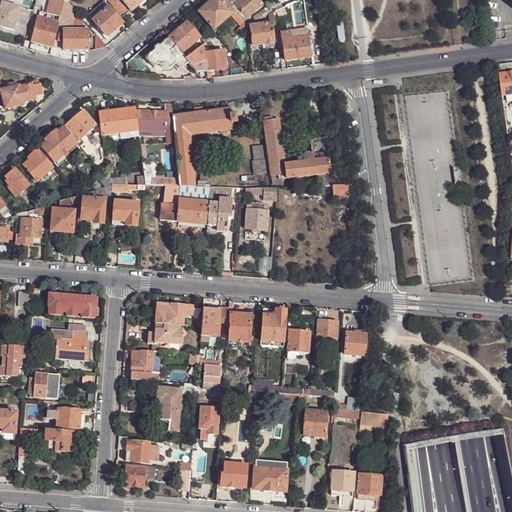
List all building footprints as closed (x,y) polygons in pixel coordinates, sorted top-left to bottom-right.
[(0,0),(0,26),(15,29),(19,2),(0,0)] [(32,43),(52,48),(55,41),(65,1),(65,0),(50,0),(47,14),(58,17),(56,23),(38,18),(32,43)] [(120,0),(106,0),(122,18),(130,11),(120,0)] [(120,0),(130,11),(131,12),(144,0),(120,0)] [(213,30),(220,25),(232,14),(220,0),(213,0),(198,13),(213,30)] [(223,0),(231,8),(235,5),(236,4),(232,0),(223,0)] [(240,0),(236,4),(235,5),(241,12),(246,19),(262,5),(258,0),(240,0)] [(74,21),(85,23),(70,5),(65,1),(55,41),(52,48),(63,51),(87,51),(87,46),(92,46),(91,37),(87,38),(87,31),(81,31),(81,29),(72,29),(74,21)] [(113,31),(122,23),(103,1),(88,16),(106,38),(108,36),(108,37),(114,32),(113,31)] [(275,13),(283,9),(280,3),(272,6),(275,13)] [(235,13),(237,15),(241,12),(235,5),(231,8),(235,13)] [(291,12),(288,6),(283,9),(275,13),(276,18),(291,12)] [(274,13),(275,13),(271,9),(261,13),(255,19),(256,21),(269,15),(274,13)] [(244,32),(247,32),(246,25),(237,15),(235,13),(231,17),(244,32)] [(181,29),(169,39),(182,53),(199,39),(186,24),(181,29)] [(253,46),(262,45),(274,43),(272,24),(250,27),(253,46)] [(223,28),(220,25),(213,30),(216,34),(223,28)] [(168,36),(169,39),(181,29),(179,26),(168,36)] [(304,59),(311,58),(308,32),(303,32),(304,38),(294,39),(283,40),(282,41),(285,62),(304,59)] [(210,41),(215,37),(212,34),(202,41),(205,45),(210,41)] [(217,49),(222,45),(215,37),(210,41),(217,49)] [(188,64),(185,59),(168,40),(146,59),(154,68),(159,64),(163,69),(169,70),(173,66),(178,72),(180,70),(188,64)] [(204,54),(203,46),(185,59),(188,64),(191,68),(205,63),(204,54)] [(205,63),(206,72),(207,72),(224,70),(226,69),(224,51),(204,54),(205,63)] [(305,66),(312,65),(311,58),(304,59),(305,66)] [(191,68),(196,73),(206,72),(205,63),(191,68)] [(511,73),(500,76),(503,97),(511,95),(511,73)] [(1,91),(5,110),(23,104),(22,102),(35,99),(34,97),(42,95),(39,84),(31,86),(31,84),(18,88),(18,86),(17,86),(16,83),(7,85),(8,89),(1,91)] [(128,110),(116,111),(119,133),(137,130),(135,111),(134,108),(128,110)] [(194,114),(172,117),(174,130),(174,137),(189,135),(233,129),(232,124),(231,114),(230,109),(225,110),(218,111),(202,113),(194,114)] [(68,124),(65,126),(78,141),(95,126),(82,111),(75,117),(68,124)] [(119,133),(116,111),(104,113),(98,114),(101,135),(104,134),(118,133),(119,133)] [(163,112),(135,111),(137,130),(161,130),(165,130),(163,112)] [(172,117),(172,113),(163,112),(165,130),(174,130),(172,117)] [(278,175),(286,175),(284,164),(283,153),(280,131),(278,120),(272,120),(264,121),(262,121),(263,128),(270,177),(278,175)] [(67,152),(76,144),(63,128),(40,148),(53,163),(63,155),(67,152)] [(137,130),(119,133),(120,138),(138,136),(137,130)] [(174,137),(174,130),(165,130),(166,137),(166,144),(175,144),(174,137)] [(189,135),(174,137),(175,144),(176,158),(191,157),(189,135)] [(329,159),(326,138),(316,140),(310,141),(312,153),(313,153),(314,161),(329,159)] [(76,147),(78,146),(76,144),(67,152),(69,154),(76,147)] [(153,144),(139,145),(142,164),(156,163),(153,144)] [(32,159),(23,167),(36,182),(52,168),(37,150),(30,157),(32,159)] [(53,163),(55,165),(57,164),(65,157),(63,155),(53,163)] [(21,164),(23,167),(32,159),(30,157),(24,162),(21,164)] [(191,157),(176,158),(179,187),(193,187),(191,157)] [(331,174),(329,159),(314,161),(307,162),(284,164),(286,175),(286,179),(317,175),(331,174)] [(14,170),(5,178),(8,181),(6,183),(10,188),(8,190),(15,198),(28,186),(14,170)] [(129,173),(125,174),(127,185),(135,185),(134,178),(130,178),(129,173)] [(111,178),(112,184),(127,185),(125,174),(120,174),(119,177),(111,178)] [(333,187),(331,174),(317,175),(318,182),(321,182),(322,187),(333,187)] [(111,192),(112,184),(88,192),(88,197),(91,197),(91,199),(104,200),(105,192),(111,192)] [(112,184),(111,192),(127,193),(127,190),(137,190),(137,185),(135,185),(127,185),(112,184)] [(174,186),(167,186),(166,204),(161,203),(159,221),(172,222),(173,190),(174,186)] [(179,187),(174,186),(173,190),(172,222),(177,222),(178,200),(201,202),(208,203),(209,193),(209,188),(197,187),(193,187),(179,187)] [(350,186),(333,187),(333,199),(350,199),(350,186)] [(229,199),(230,189),(209,188),(209,193),(208,203),(218,204),(218,199),(229,199)] [(263,189),(263,196),(268,196),(268,197),(276,197),(276,189),(263,189)] [(79,203),(80,196),(71,199),(73,204),(79,203)] [(103,224),(105,200),(104,200),(91,199),(82,198),(81,219),(81,220),(93,221),(93,224),(103,224)] [(70,211),(71,199),(60,202),(60,210),(52,210),(51,232),(72,234),(74,211),(70,211)] [(218,204),(208,203),(206,225),(217,226),(216,231),(226,232),(227,222),(228,213),(230,213),(231,200),(229,199),(218,199),(218,204)] [(177,222),(199,225),(201,202),(178,200),(177,222)] [(37,209),(48,205),(45,201),(36,204),(37,209)] [(114,201),(113,221),(125,222),(125,226),(137,227),(139,203),(114,201)] [(206,225),(208,203),(201,202),(199,225),(206,225)] [(48,216),(48,205),(37,209),(27,213),(28,215),(31,216),(38,216),(48,216)] [(268,211),(263,211),(251,210),(246,210),(245,229),(252,230),(259,230),(267,231),(268,211)] [(20,237),(35,238),(40,239),(42,221),(38,221),(30,220),(22,219),(20,237)] [(0,242),(8,243),(9,230),(0,229),(0,242)] [(34,242),(35,238),(20,237),(20,246),(28,246),(29,241),(34,242)] [(90,241),(77,239),(76,257),(89,258),(90,241)] [(18,308),(30,309),(31,294),(19,293),(18,308)] [(82,319),(94,319),(95,311),(96,311),(97,299),(49,295),(48,307),(50,307),(49,316),(61,317),(62,312),(67,312),(67,317),(76,318),(77,313),(82,314),(82,319)] [(157,304),(155,323),(178,325),(182,325),(183,317),(193,317),(194,307),(157,304)] [(219,323),(220,308),(203,307),(202,327),(201,340),(209,341),(210,336),(219,337),(219,323)] [(219,323),(228,323),(229,309),(220,308),(219,323)] [(252,315),(230,313),(228,340),(250,342),(252,315)] [(283,343),(285,317),(272,316),(262,316),(261,340),(283,343)] [(336,340),(337,322),(317,321),(316,339),(336,340)] [(178,325),(155,323),(155,332),(154,342),(176,344),(178,325)] [(288,353),(295,353),(308,354),(309,332),(289,330),(288,353)] [(54,360),(68,361),(84,362),(89,363),(90,350),(86,350),(87,341),(88,334),(73,333),(72,341),(56,340),(54,360)] [(345,354),(366,356),(367,335),(346,333),(345,354)] [(22,360),(26,360),(26,349),(10,347),(1,347),(1,357),(3,357),(2,368),(0,367),(0,375),(17,377),(18,369),(21,369),(22,360)] [(141,351),(133,350),(132,362),(140,362),(141,351)] [(132,362),(131,379),(159,382),(159,377),(151,376),(152,357),(160,357),(160,352),(141,351),(140,362),(132,362)] [(151,376),(159,377),(160,357),(152,357),(151,376)] [(221,362),(218,362),(217,366),(204,365),(203,387),(210,388),(210,390),(219,391),(221,366),(221,362)] [(35,379),(34,389),(33,398),(46,400),(48,375),(35,374),(35,379)] [(254,379),(253,386),(273,387),(273,380),(254,379)] [(185,394),(197,395),(198,385),(186,384),(185,394)] [(168,424),(168,430),(178,431),(181,389),(158,387),(157,397),(161,398),(159,421),(166,421),(165,422),(167,424),(168,424)] [(311,390),(310,396),(335,397),(335,393),(320,391),(320,387),(311,387),(311,390)] [(252,403),(253,391),(249,391),(248,397),(247,398),(223,396),(223,401),(224,401),(246,403),(252,403)] [(278,404),(298,406),(299,400),(299,395),(281,393),(280,393),(278,404)] [(340,410),(362,412),(363,400),(341,398),(340,405),(340,406),(340,410)] [(208,429),(207,433),(217,435),(219,408),(200,406),(199,428),(208,429)] [(361,419),(362,412),(340,410),(336,409),(334,409),(333,408),(333,416),(361,419)] [(80,411),(58,410),(58,413),(58,418),(58,421),(57,428),(79,430),(80,411)] [(306,411),(304,431),(318,433),(317,436),(326,437),(328,413),(306,411)] [(0,412),(0,429),(2,430),(2,433),(14,434),(16,413),(0,412)] [(389,415),(384,414),(362,412),(361,419),(361,426),(388,428),(389,415)] [(164,429),(168,430),(168,424),(167,424),(165,422),(166,421),(159,421),(159,423),(161,427),(164,429)] [(35,435),(35,430),(20,429),(18,457),(33,458),(35,435)] [(73,453),(75,433),(46,430),(45,436),(45,441),(49,441),(49,449),(55,449),(55,453),(61,453),(61,452),(73,453)] [(192,441),(176,440),(176,447),(191,448),(192,441)] [(132,451),(131,461),(148,462),(148,460),(158,461),(159,446),(150,445),(150,442),(127,441),(127,451),(132,451)] [(232,456),(231,464),(241,465),(242,457),(232,456)] [(18,457),(17,471),(27,472),(28,461),(34,462),(34,458),(33,458),(18,457)] [(256,461),(256,468),(287,470),(288,464),(256,461)] [(180,470),(191,470),(192,463),(181,462),(180,470)] [(241,465),(231,464),(225,463),(224,475),(221,474),(221,486),(245,488),(247,465),(241,465)] [(146,467),(126,465),(124,485),(145,487),(146,480),(146,467)] [(156,468),(146,467),(146,480),(155,480),(156,468)] [(254,489),(276,491),(276,487),(286,489),(287,470),(256,468),(254,489)] [(178,491),(190,492),(191,470),(180,470),(179,470),(178,491)] [(332,490),(343,491),(352,491),(353,491),(355,472),(333,471),(332,490)] [(358,494),(377,495),(380,495),(381,476),(359,474),(358,494)]
